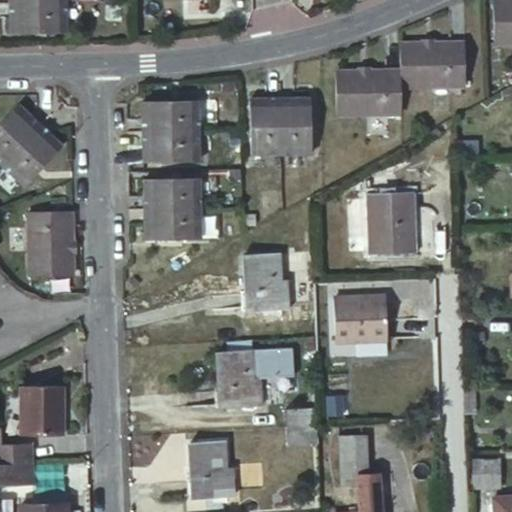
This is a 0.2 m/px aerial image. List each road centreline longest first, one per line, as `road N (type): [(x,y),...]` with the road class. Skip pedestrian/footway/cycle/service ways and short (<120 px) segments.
road 1 (residential): [(108,511),(97,64)]
road 2 (residential): [(97,64),(212,59),(271,47)]
road 3 (residential): [(271,47),(411,0)]
